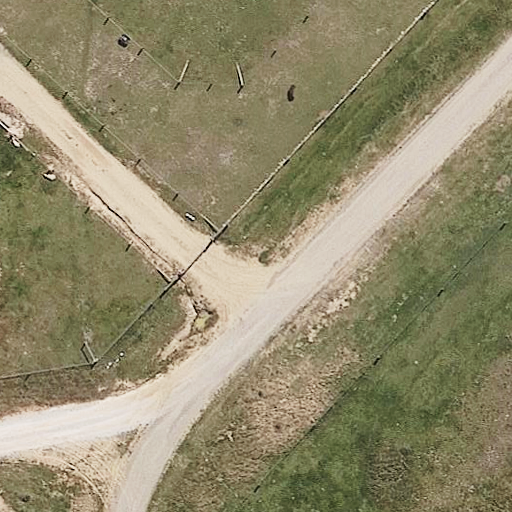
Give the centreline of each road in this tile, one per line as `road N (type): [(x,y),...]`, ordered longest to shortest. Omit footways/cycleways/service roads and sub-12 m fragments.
road 1 (residential): [(511,47),(174,402)]
road 2 (residential): [(174,402),(0,439)]
